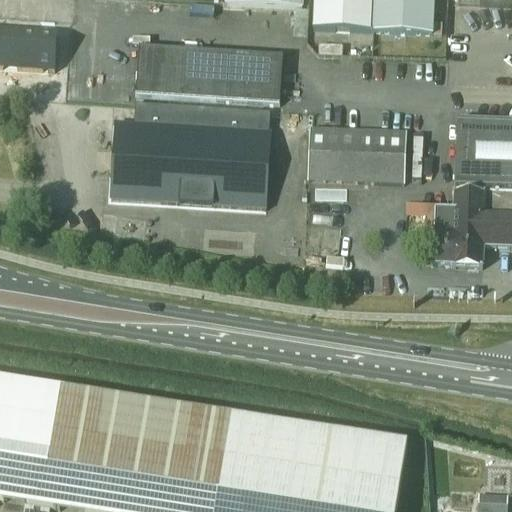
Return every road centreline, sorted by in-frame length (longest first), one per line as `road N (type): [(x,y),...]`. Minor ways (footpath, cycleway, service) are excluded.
road 1 (primary): [(511,372),(0,283)]
road 2 (primary): [(0,312),(511,391)]
road 3 (unknown): [(511,88),(419,96),(262,45),(108,18),(91,0)]
